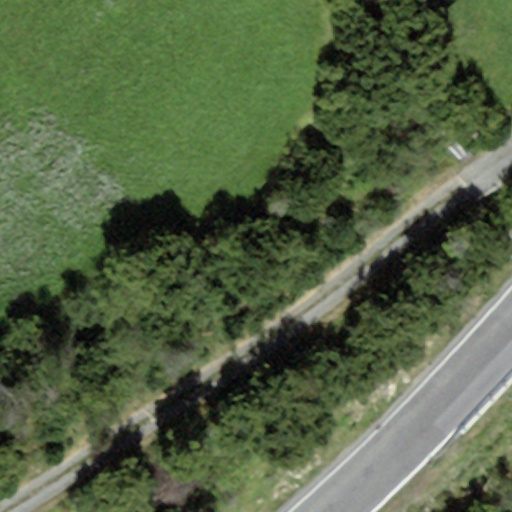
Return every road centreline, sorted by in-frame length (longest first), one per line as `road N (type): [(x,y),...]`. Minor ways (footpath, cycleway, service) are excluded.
road 1 (track): [(26,511),(234,376),(511,162)]
road 2 (tertiary): [(331,511),(431,419),(511,327)]
